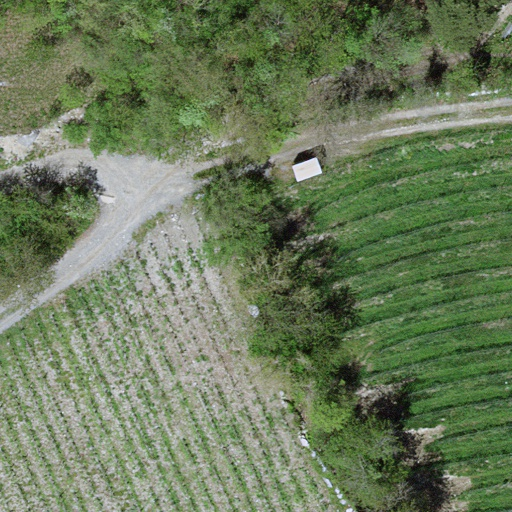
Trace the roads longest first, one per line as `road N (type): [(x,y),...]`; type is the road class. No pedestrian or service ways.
road 1 (track): [(511,7),(429,77),(208,140),(154,176)]
road 2 (track): [(154,176),(511,109)]
road 3 (track): [(0,317),(102,247),(154,176)]
road 4 (track): [(154,176),(71,165),(0,186)]
